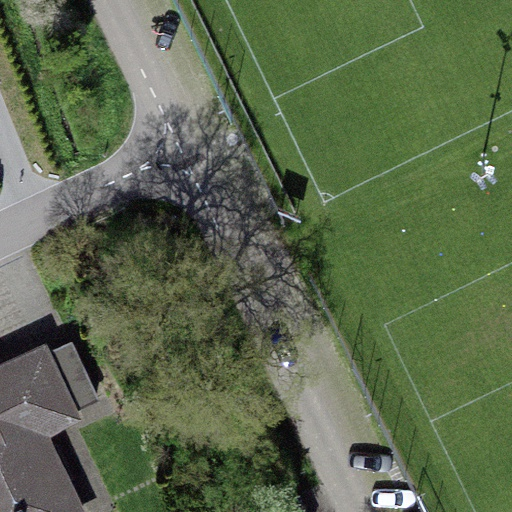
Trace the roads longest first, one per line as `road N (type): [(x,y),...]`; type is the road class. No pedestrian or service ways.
road 1 (residential): [(188,148),(363,511)]
road 2 (residential): [(0,233),(188,148)]
road 3 (residential): [(116,0),(188,148)]
